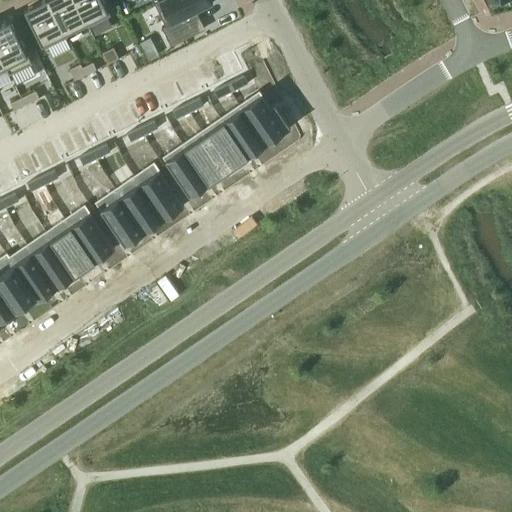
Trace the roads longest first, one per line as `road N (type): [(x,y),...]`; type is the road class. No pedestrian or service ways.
road 1 (tertiary): [(0,483),(388,222)]
road 2 (tertiary): [(372,201),(0,457)]
road 3 (residential): [(339,140),(0,375)]
road 4 (tertiary): [(511,113),(372,201)]
road 5 (residential): [(472,51),(339,140)]
road 6 (residential): [(339,140),(265,0)]
road 7 (tertiary): [(388,222),(511,143)]
